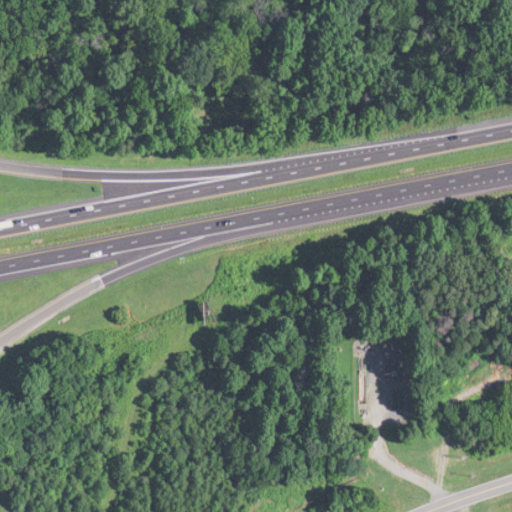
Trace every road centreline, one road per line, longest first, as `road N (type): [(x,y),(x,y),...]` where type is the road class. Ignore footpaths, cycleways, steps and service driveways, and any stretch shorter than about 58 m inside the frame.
road 1 (motorway): [(0,267),(511,168)]
road 2 (motorway): [(511,129),(0,228)]
road 3 (motorway): [(0,339),(122,271),(321,205)]
road 4 (motorway): [(284,171),(106,175),(0,164)]
